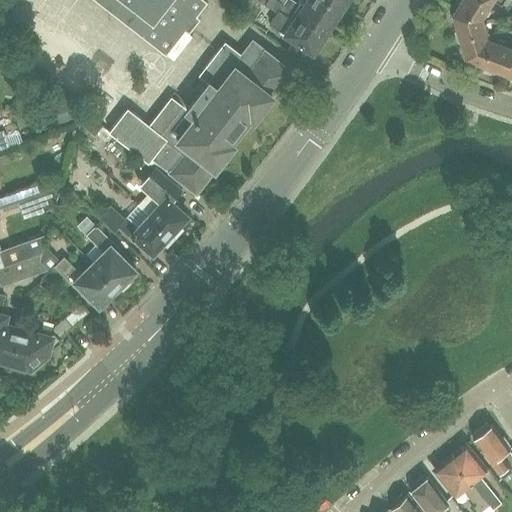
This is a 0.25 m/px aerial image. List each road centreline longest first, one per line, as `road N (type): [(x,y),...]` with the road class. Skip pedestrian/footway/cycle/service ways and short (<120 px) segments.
road 1 (unclassified): [(379,45),(204,273),(89,385),(0,456)]
road 2 (residential): [(350,511),(495,388)]
road 3 (residential): [(511,108),(433,78),(379,45)]
